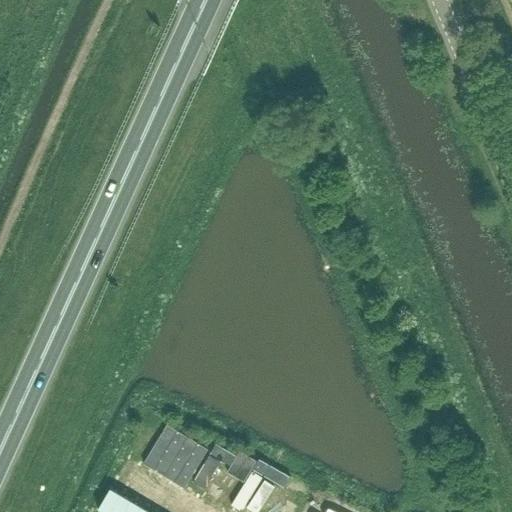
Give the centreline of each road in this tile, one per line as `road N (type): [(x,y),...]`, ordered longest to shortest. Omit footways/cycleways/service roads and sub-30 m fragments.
road 1 (trunk): [(0,451),(207,0)]
road 2 (tertiary): [(441,0),(511,174)]
